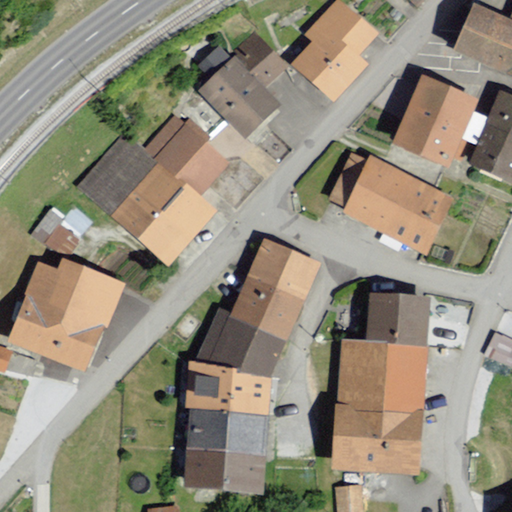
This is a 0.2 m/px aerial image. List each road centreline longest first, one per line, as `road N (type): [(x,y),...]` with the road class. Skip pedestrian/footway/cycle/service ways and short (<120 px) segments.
road 1 (residential): [(46,449),(263,213)]
road 2 (residential): [(494,287),(348,257),(263,213)]
road 3 (residential): [(463,511),(462,399),(494,287)]
road 4 (residential): [(263,213),(406,53)]
road 5 (secondary): [(0,121),(147,0)]
